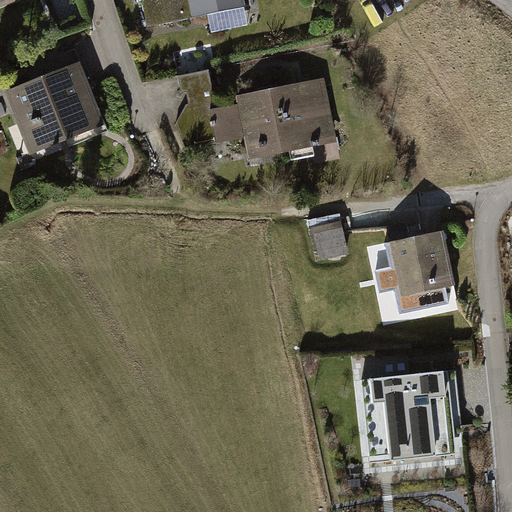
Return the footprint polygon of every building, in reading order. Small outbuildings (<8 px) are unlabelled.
[(0,0),(0,9),(22,0),(0,0)] [(189,0),(143,0),(148,27),(194,18),(189,0)] [(244,0),(189,0),(194,18),(246,7),(244,0)] [(28,155),(105,127),(83,65),(6,93),(28,155)] [(283,152),(270,88),(237,95),(239,102),(218,106),(207,70),(178,76),(182,93),(186,91),(189,105),(186,105),(177,124),(184,149),(244,138),(250,160),(283,152)] [(336,143),(325,78),(270,88),(283,152),(336,143)] [(347,225),(314,227),(316,259),(349,257),(347,225)] [(459,290),(444,234),(383,250),(398,306),(459,290)] [(362,472),(463,464),(455,370),(353,379),(362,472)]
